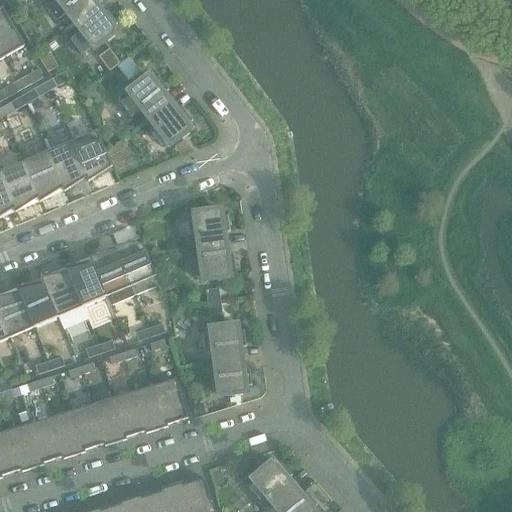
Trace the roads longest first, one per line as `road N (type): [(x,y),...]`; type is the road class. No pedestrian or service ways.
road 1 (residential): [(0,507),(294,416)]
road 2 (residential): [(0,257),(259,153)]
road 3 (residential): [(294,416),(259,153)]
road 4 (residential): [(259,153),(150,0)]
road 5 (residential): [(378,511),(294,416)]
